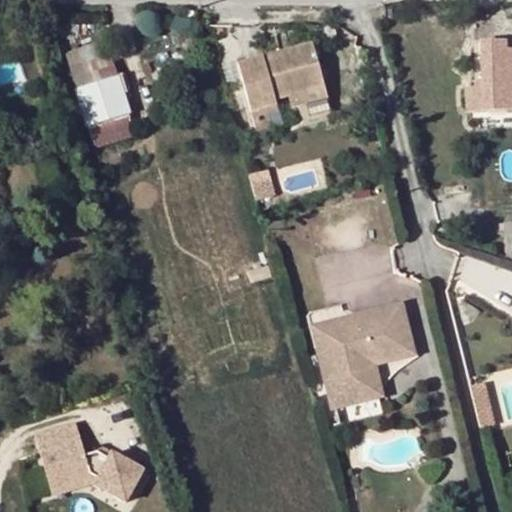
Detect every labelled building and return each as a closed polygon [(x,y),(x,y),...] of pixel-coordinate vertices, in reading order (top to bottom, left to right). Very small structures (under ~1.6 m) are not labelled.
[(15,17),(27,15),(28,6),(17,2),(15,17)] [(65,60),(76,96),(117,83),(104,46),(65,60)] [(482,87),(466,87),(467,115),(511,113),(511,53),(505,54),(505,46),(481,47),(482,87)] [(274,104),(288,100),(323,90),(311,47),(287,54),(288,60),(264,66),(262,61),(236,68),(255,135),(281,128),(274,104)] [(279,56),(262,61),(264,66),(288,60),(287,54),(279,56)] [(135,140),(117,83),(76,96),(94,152),(135,140)] [(329,112),(323,90),(288,100),(292,112),(306,107),(309,117),(329,112)] [(0,123),(17,119),(42,111),(37,95),(0,105),(0,123)] [(48,130),(42,111),(17,119),(23,137),(48,130)] [(268,172),(248,177),(256,203),(276,197),(268,172)] [(511,265),(464,252),(454,285),(511,302),(511,265)] [(418,363),(404,310),(317,334),(336,405),(384,393),(379,374),(418,363)] [(490,408),(484,390),(472,393),(478,412),(490,408)] [(490,408),(478,412),(483,431),(495,428),(490,408)] [(96,465),(92,448),(84,415),(45,424),(56,470),(42,473),(45,488),(96,477),(129,497),(150,461),(118,441),(114,448),(101,468),(96,465)] [(107,444),(92,448),(96,465),(101,468),(114,448),(107,444)]
